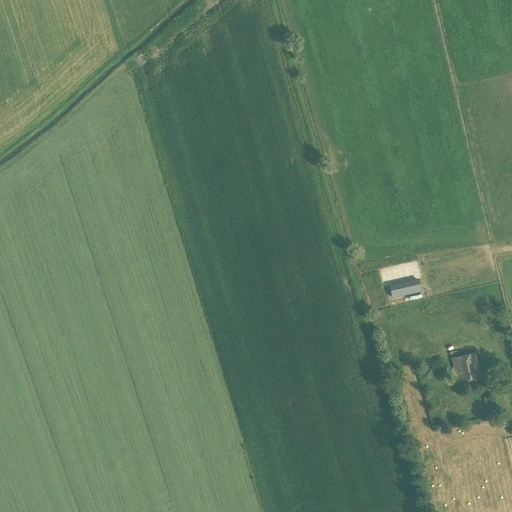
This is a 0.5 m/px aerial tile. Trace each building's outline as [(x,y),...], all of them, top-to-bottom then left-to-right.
[(405,295),(404,291),(421,286),(418,276),(392,283),(396,297),(405,295)] [(441,317),(446,344),(469,339),(465,317),(446,321),(445,317),(441,317)] [(434,318),(422,319),(427,360),(439,358),(434,318)] [(511,342),(491,347),(494,364),(511,360),(511,342)] [(475,353),(452,358),(458,383),(480,378),(475,353)]
